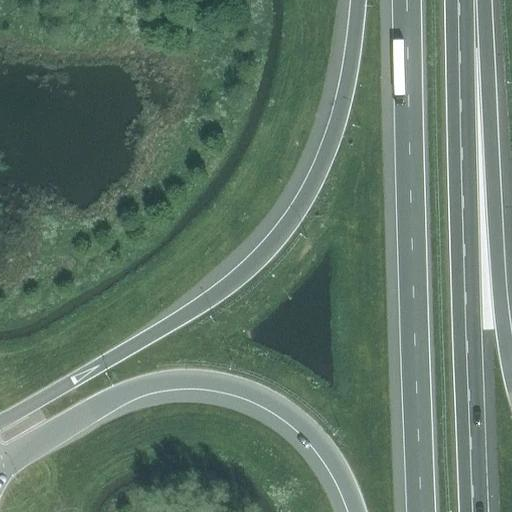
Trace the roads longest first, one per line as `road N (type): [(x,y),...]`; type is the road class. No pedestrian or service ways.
road 1 (motorway): [(358,0),(332,143),(278,239),(228,286),(0,427)]
road 2 (motorway): [(472,511),(457,0)]
road 3 (motorway): [(408,0),(422,511)]
road 4 (motorway): [(0,474),(116,396),(149,383),(209,381),(274,402),(309,428),(337,464),(358,511)]
road 5 (motorway): [(511,372),(494,163),(465,0)]
